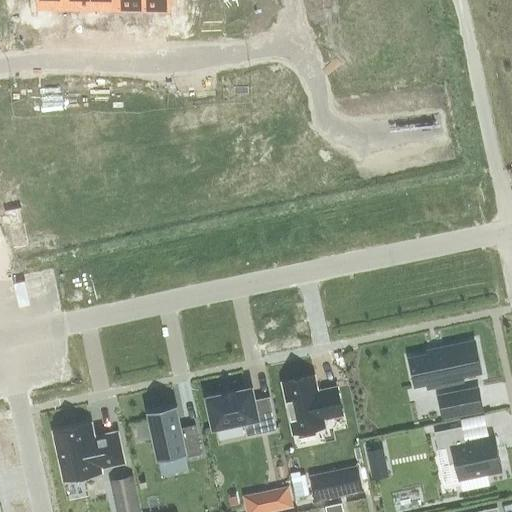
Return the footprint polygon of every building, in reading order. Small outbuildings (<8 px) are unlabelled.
[(38,0),(38,8),(65,8),(65,0),(38,0)] [(65,0),(65,8),(91,9),(90,0),(65,0)] [(90,0),(91,9),(116,9),(116,0),(90,0)] [(116,0),(116,9),(142,10),(142,0),(116,0)] [(142,0),(142,10),(169,10),(168,0),(142,0)] [(202,0),(204,9),(209,9),(212,9),(213,12),(216,12),(228,11),(226,0),(202,0)] [(226,0),(228,11),(239,9),(243,9),(242,6),(246,5),(251,5),(250,0),(226,0)] [(382,0),(356,0),(338,5),(344,26),(386,14),(382,0)] [(430,12),(422,14),(425,26),(433,24),(430,12)] [(386,14),(344,26),(349,47),(392,35),(386,14)] [(433,24),(425,26),(428,38),(436,36),(433,24)] [(392,35),(349,47),(355,68),(398,56),(392,35)] [(56,130),(56,156),(69,156),(69,146),(92,146),(92,100),(81,100),(77,100),(77,103),(74,103),(69,103),(69,126),(69,130),(56,130)] [(92,100),(92,146),(116,146),(116,156),(129,156),(129,130),(116,130),(116,126),(116,103),(111,103),(107,103),(107,100),(104,100),(92,100)] [(4,103),(0,104),(0,151),(22,147),(24,157),(37,154),(31,129),(19,132),(14,105),(8,106),(5,107),(4,103)] [(291,113),(270,117),(279,161),(300,156),(291,113)] [(270,117),(248,122),(258,165),(279,161),(270,117)] [(248,122),(227,127),(237,170),(258,165),(248,122)] [(227,127),(206,131),(215,174),(237,170),(227,127)] [(206,131),(185,136),(194,179),(215,174),(206,131)] [(185,136),(164,140),(173,183),(194,179),(185,136)] [(296,184),(284,186),(286,194),(298,192),(296,184)] [(284,186),(272,189),(274,197),(286,194),(284,186)] [(29,225),(25,226),(28,242),(61,235),(62,238),(75,236),(69,208),(78,206),(76,193),(51,199),(53,211),(27,217),(28,222),(29,225)] [(254,193),(242,195),(244,203),(256,201),(254,193)] [(242,195),(230,198),(232,206),(244,203),(242,195)] [(213,209),(201,211),(203,219),(215,217),(213,209)] [(201,211),(189,214),(191,222),(203,219),(201,211)] [(480,372),(474,342),(427,352),(428,355),(409,359),(414,386),(426,383),(427,388),(455,382),(454,377),(480,372)] [(313,376),(282,383),(292,434),(324,427),(322,419),(342,415),(336,388),(316,392),(313,376)] [(250,390),(207,399),(213,428),(244,421),(247,435),(275,429),(269,398),(253,401),(250,390)] [(457,391),(438,394),(442,418),(462,414),(457,391)] [(176,405),(147,412),(149,421),(146,422),(150,442),(153,441),(157,460),(185,455),(186,458),(201,454),(194,425),(181,428),(176,405)] [(89,424),(55,431),(65,480),(99,472),(98,467),(122,461),(116,434),(92,439),(89,424)] [(501,471),(494,437),(465,443),(461,426),(434,432),(438,450),(445,448),(448,465),(454,464),(458,480),(501,471)] [(382,459),(380,449),(367,452),(369,462),(382,459)] [(331,474),(336,498),(362,492),(357,468),(331,474)] [(131,477),(113,480),(120,511),(137,507),(131,477)] [(268,511),(292,507),(288,488),(264,492),(268,511)] [(333,505),(334,511),(342,511),(341,503),(333,505)]
